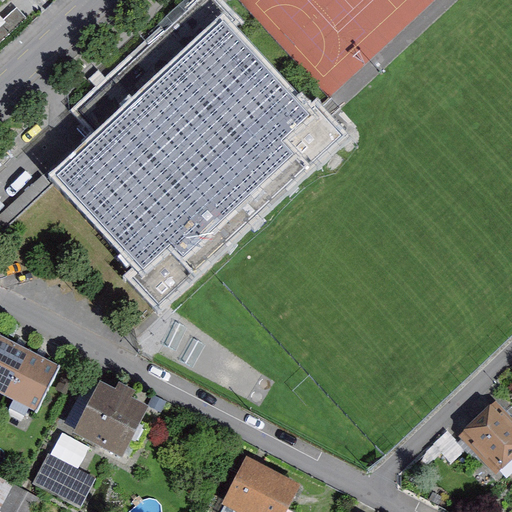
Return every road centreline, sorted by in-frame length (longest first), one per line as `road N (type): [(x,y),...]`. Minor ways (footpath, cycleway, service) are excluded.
road 1 (residential): [(371,494),(0,299)]
road 2 (residential): [(371,494),(511,361)]
road 3 (tertiary): [(0,89),(99,0)]
